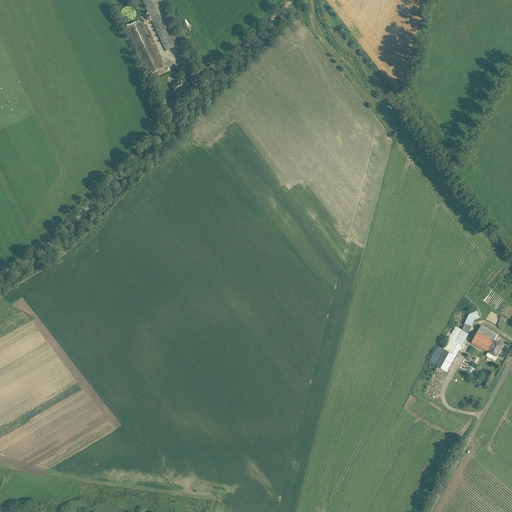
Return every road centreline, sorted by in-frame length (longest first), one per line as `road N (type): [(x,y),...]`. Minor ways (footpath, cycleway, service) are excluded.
road 1 (unclassified): [(0,273),(79,214),(292,0)]
road 2 (unclassified): [(511,359),(429,511)]
road 3 (track): [(307,0),(330,49),(378,111),(386,119),(395,113),(384,103)]
